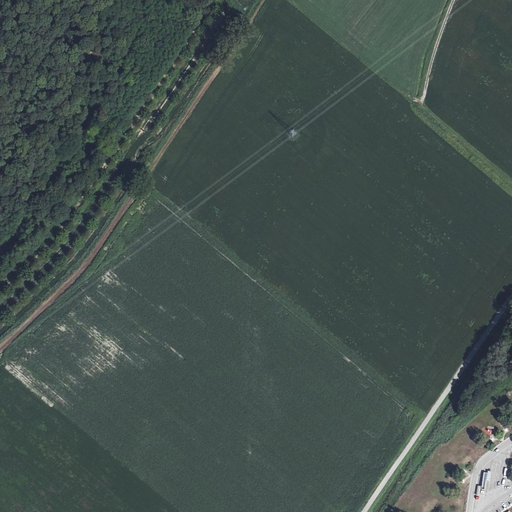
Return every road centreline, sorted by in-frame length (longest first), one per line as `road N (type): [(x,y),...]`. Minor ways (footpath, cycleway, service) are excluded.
road 1 (track): [(261,0),(65,282),(0,342)]
road 2 (track): [(364,511),(511,295)]
road 3 (track): [(421,104),(297,0)]
